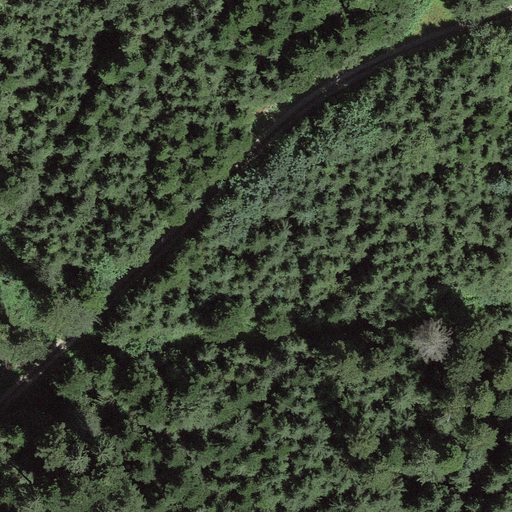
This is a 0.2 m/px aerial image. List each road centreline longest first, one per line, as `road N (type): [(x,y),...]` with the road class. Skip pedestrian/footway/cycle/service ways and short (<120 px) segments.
road 1 (track): [(511,10),(319,95),(276,129),(0,410)]
road 2 (track): [(511,291),(371,322),(52,352)]
